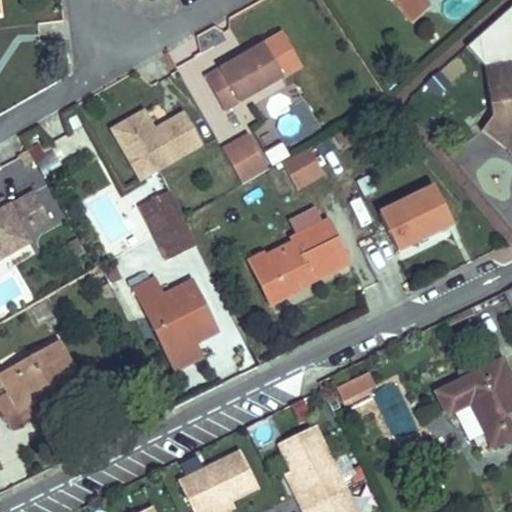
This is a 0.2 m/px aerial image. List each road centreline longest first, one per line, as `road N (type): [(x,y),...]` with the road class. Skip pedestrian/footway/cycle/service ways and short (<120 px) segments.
road 1 (residential): [(511,268),(402,323),(315,349),(0,505)]
road 2 (residential): [(136,33),(119,64),(3,133)]
